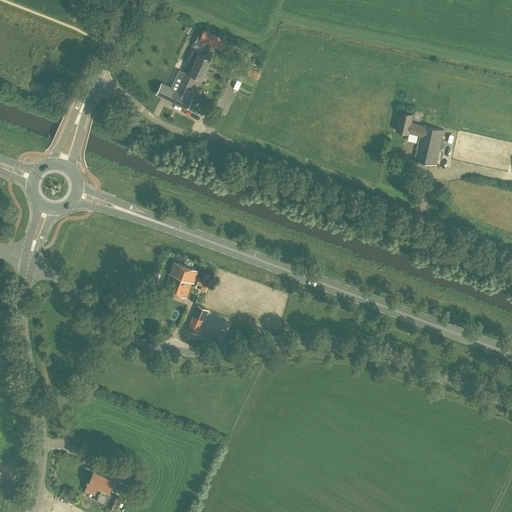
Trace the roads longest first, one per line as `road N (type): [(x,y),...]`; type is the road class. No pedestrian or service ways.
road 1 (unclassified): [(511,405),(350,350),(163,349),(110,326),(72,288),(28,262)]
road 2 (primary): [(511,356),(77,193)]
road 3 (unclassified): [(511,250),(227,141),(167,126),(95,75)]
road 4 (tertiary): [(30,511),(42,447),(22,332),(28,262)]
